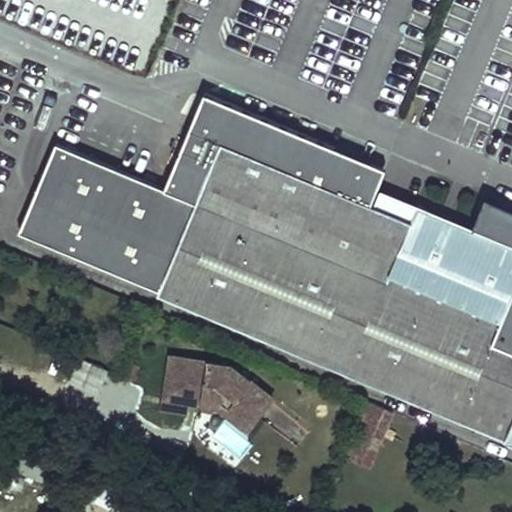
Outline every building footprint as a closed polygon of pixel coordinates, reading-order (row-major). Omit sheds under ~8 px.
[(165,188),(56,142),(20,231),(167,293),(165,298),(511,440),(511,213),(485,202),(473,232),(417,210),(411,226),(370,209),(376,193),(378,188),(365,183),(373,162),(205,93),(165,188)] [(386,167),(373,162),(365,183),(378,188),(386,167)] [(417,210),(376,193),(370,209),(411,226),(417,210)] [(236,372),(175,359),(166,395),(165,402),(187,408),(188,404),(189,401),(206,405),(206,412),(207,415),(210,416),(215,418),(218,419),(220,417),(222,416),(223,414),(259,434),(280,396),(236,372)] [(188,404),(187,408),(206,412),(206,405),(189,401),(188,404)] [(162,411),(185,416),(187,408),(165,402),(162,411)] [(364,432),(385,441),(397,413),(376,404),(364,432)] [(353,458),(374,467),(385,441),(364,432),(353,458)]
